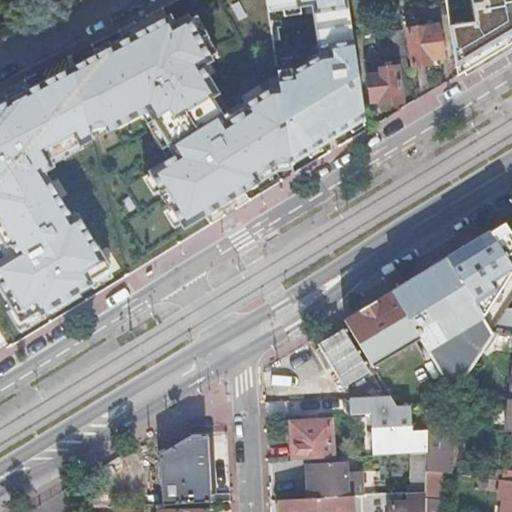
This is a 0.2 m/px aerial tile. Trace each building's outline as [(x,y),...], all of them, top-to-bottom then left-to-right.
[(264,0),(278,82),(291,165),(366,121),(347,0),(264,0)] [(219,57),(191,6),(73,66),(93,141),(146,114),(171,159),(145,176),(181,229),(291,165),(278,82),(223,120),(197,67),(219,57)] [(445,58),(440,25),(408,30),(414,68),(434,65),(433,60),(445,58)] [(407,51),(405,30),(389,32),(391,53),(407,51)] [(93,141),(73,66),(0,103),(0,231),(8,246),(0,253),(0,286),(22,325),(111,274),(42,166),(93,141)] [(381,106),(400,103),(404,103),(399,67),(382,69),(382,74),(370,76),(374,101),(381,101),(381,106)] [(511,234),(505,223),(447,259),(483,318),(483,319),(511,276),(511,265),(511,264),(506,257),(511,253),(511,234)] [(426,351),(452,393),(471,364),(492,332),(483,319),(483,318),(447,259),(391,293),(419,339),(426,351)] [(391,293),(344,322),(372,368),(419,339),(391,293)] [(304,341),(333,392),(372,368),(344,322),(304,341)] [(389,397),(350,399),(351,416),(371,415),(373,457),(426,453),(427,432),(412,433),(411,407),(396,408),(389,397)] [(291,424),(293,461),(333,459),(331,422),(291,424)] [(455,425),(433,422),(427,432),(426,453),(425,472),(442,474),(449,475),(455,425)] [(189,442),(91,499),(91,511),(106,511),(107,510),(147,508),(211,504),(207,441),(189,442)] [(311,500),(355,497),(363,496),(361,473),(346,474),(345,464),(309,465),(310,483),(311,500)] [(511,472),(475,468),(474,478),(475,478),(494,480),(504,481),(511,482),(511,472)] [(442,474),(425,472),(425,493),(425,499),(439,500),(442,474)] [(494,480),(475,478),(474,486),(493,488),(494,480)] [(511,482),(504,481),(502,495),(511,496),(511,482)] [(424,511),(425,499),(425,493),(390,495),(390,511),(424,511)] [(280,502),(280,511),(355,511),(355,497),(311,500),(280,502)] [(438,511),(439,500),(425,499),(424,511),(438,511)]
